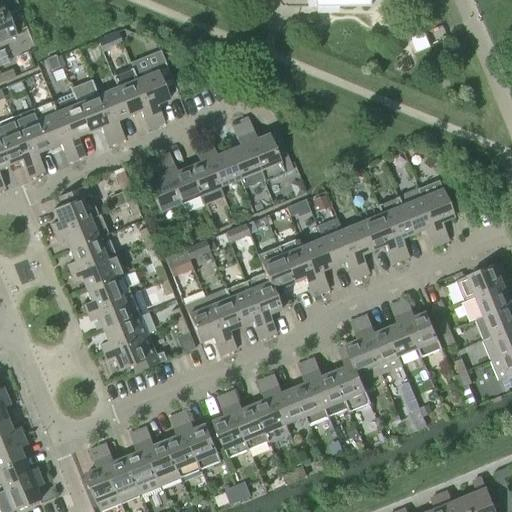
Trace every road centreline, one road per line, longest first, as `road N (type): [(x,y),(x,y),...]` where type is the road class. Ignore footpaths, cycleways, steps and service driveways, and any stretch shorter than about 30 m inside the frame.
road 1 (residential): [(511,244),(322,320),(309,343),(54,447),(10,337)]
road 2 (residential): [(0,205),(249,102)]
